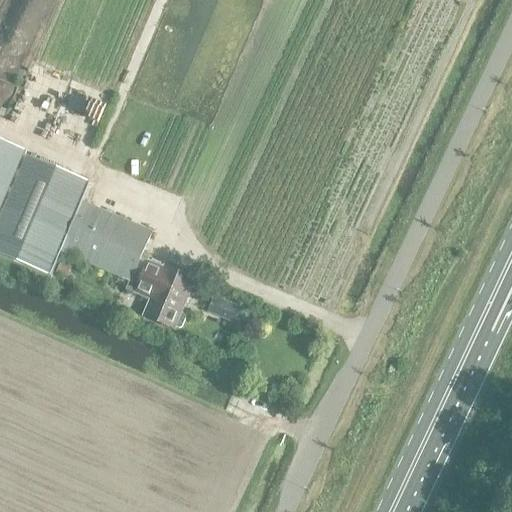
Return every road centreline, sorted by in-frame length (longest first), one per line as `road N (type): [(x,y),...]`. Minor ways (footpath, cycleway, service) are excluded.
road 1 (unclassified): [(284,511),(511,42)]
road 2 (primary): [(475,336),(389,511)]
road 3 (track): [(317,443),(272,428),(227,511)]
